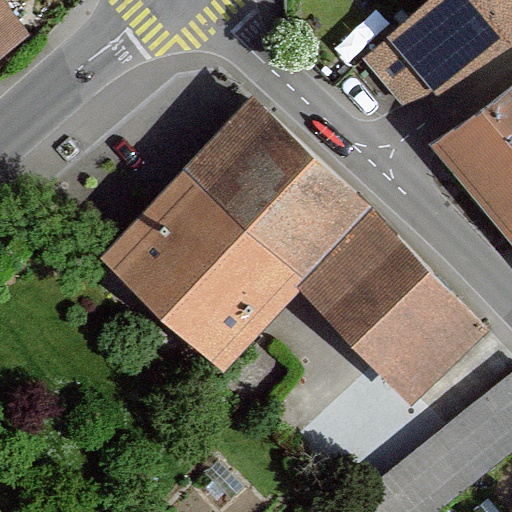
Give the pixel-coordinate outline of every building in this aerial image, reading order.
[(0,0),(0,49),(25,32),(0,0)] [(511,0),(423,0),(366,57),(403,100),(439,85),(511,31),(511,0)] [(511,90),(443,143),(511,227),(511,90)] [(363,192),(250,91),(158,193),(107,250),(219,351),(253,314),(295,267),(363,192)] [(374,208),(371,206),(302,272),(410,385),(479,318),(374,208)] [(430,511),(511,444),(511,370),(356,500),(366,511),(430,511)]
